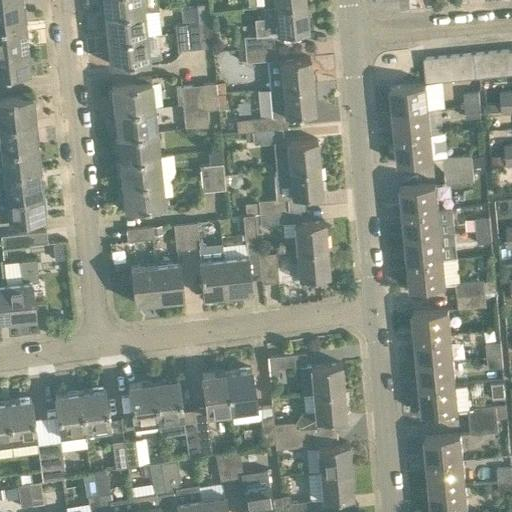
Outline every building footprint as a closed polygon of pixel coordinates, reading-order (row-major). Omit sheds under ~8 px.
[(0,0),(0,24),(24,22),(23,19),(26,19),(26,18),(25,18),(24,1),(22,1),(21,0),(0,0)] [(101,0),(103,14),(143,10),(158,9),(157,0),(101,0)] [(200,47),(212,46),(208,2),(196,3),(198,21),(200,47)] [(307,29),(305,2),(274,5),(275,16),(253,18),(255,35),(243,36),(244,48),(274,46),(273,33),(277,33),(276,32),(307,29)] [(103,14),(106,39),(146,34),(143,10),(103,14)] [(198,21),(186,22),(188,48),(200,47),(198,21)] [(0,24),(0,49),(26,47),(26,44),(28,44),(26,26),(26,25),(24,25),(24,22),(0,24)] [(188,48),(186,22),(174,23),(177,49),(188,48)] [(149,59),(146,34),(106,39),(108,63),(149,59)] [(245,61),(268,59),(275,59),(274,46),(244,48),(245,61)] [(26,47),(0,49),(0,74),(29,72),(29,68),(31,68),(31,67),(29,49),(27,49),(26,47)] [(511,60),(511,49),(498,50),(501,75),(511,73),(511,60)] [(486,51),(488,76),(501,75),(498,50),(486,51)] [(486,51),(473,52),(476,78),(488,76),(486,51)] [(461,54),(463,79),(476,78),(473,52),(461,54)] [(461,54),(448,55),(451,80),(463,79),(461,54)] [(436,56),(438,81),(451,80),(448,55),(436,56)] [(423,57),(426,82),(438,81),(436,56),(423,57)] [(279,58),(275,59),(268,59),(271,87),(312,84),(309,57),(289,58),(279,59),(279,58)] [(111,86),(113,110),(154,106),(150,76),(136,78),(136,83),(111,86)] [(203,83),(206,109),(217,108),(215,82),(203,83)] [(393,112),(429,108),(426,82),(391,86),(393,112)] [(203,83),(192,84),(195,110),(196,126),(208,125),(206,109),(203,83)] [(195,110),(192,84),(180,85),(183,111),(195,110)] [(312,84),(271,87),(269,88),(272,116),(251,117),(252,130),(281,127),(280,114),(314,111),(312,84)] [(501,102),(511,100),(511,89),(500,91),(501,102)] [(464,92),(465,104),(480,103),(479,90),(464,92)] [(31,95),(12,98),(0,98),(0,123),(34,120),(34,118),(36,117),(34,99),(32,99),(31,95)] [(511,112),(511,100),(501,102),(502,113),(511,112)] [(480,103),(465,104),(466,117),(481,116),(480,103)] [(113,110),(116,135),(156,130),(154,106),(113,110)] [(393,112),(396,137),(431,133),(429,108),(393,112)] [(0,123),(0,142),(1,148),(37,145),(36,142),(38,142),(37,123),(34,123),(34,120),(0,123)] [(281,127),(252,130),(253,143),(282,140),(281,127)] [(116,135),(118,159),(159,155),(156,130),(116,135)] [(431,133),(396,137),(398,162),(434,159),(431,133)] [(288,168),(319,165),(317,138),(286,141),(288,168)] [(37,148),(37,145),(1,148),(3,173),(39,169),(39,166),(41,166),(41,164),(41,165),(39,147),(37,148)] [(443,157),(444,170),(473,167),(471,154),(443,157)] [(121,183),(161,179),(159,155),(118,159),(121,183)] [(222,162),(211,164),(213,189),(225,188),(222,162)] [(213,189),(211,164),(199,165),(201,191),(213,189)] [(319,165),(288,168),(291,195),(321,192),(319,165)] [(473,167),(444,170),(446,183),(474,180),(473,167)] [(3,173),(6,196),(6,197),(42,193),(41,190),(43,190),(42,173),(42,172),(40,172),(39,169),(3,173)] [(161,179),(121,183),(123,208),(164,204),(161,179)] [(400,186),(403,212),(439,208),(436,183),(400,186)] [(6,197),(8,222),(44,218),(44,214),(46,214),(46,213),(44,196),(42,196),(42,193),(6,197)] [(259,212),(288,209),(287,197),(258,199),(259,212)] [(293,223),(296,250),(326,247),(324,220),(301,222),(299,208),(288,209),(259,212),(260,224),(289,222),(289,223),(293,223)] [(405,237),(441,233),(439,208),(403,212),(405,237)] [(247,250),(258,248),(254,212),(243,213),(247,250)] [(475,217),(476,230),(491,228),(490,216),(475,217)] [(196,221),(185,222),(187,248),(199,247),(196,221)] [(176,249),(187,248),(185,222),(173,223),(176,249)] [(151,225),(145,226),(126,228),(127,240),(153,237),(151,225)] [(492,241),(491,228),(476,230),(477,242),(492,241)] [(2,247),(7,246),(47,242),(46,230),(26,232),(0,235),(2,247)] [(405,237),(408,262),(443,258),(441,233),(405,237)] [(289,262),(290,277),(329,274),(326,247),(296,250),(297,262),(289,262)] [(259,253),(259,262),(261,282),(278,281),(276,251),(259,253)] [(248,254),(223,256),(227,292),(229,292),(230,294),(248,292),(248,290),(252,290),(248,254)] [(227,292),(223,256),(198,259),(202,295),(205,295),(206,297),(224,295),(224,293),(227,292)] [(3,261),(5,282),(9,317),(35,315),(31,281),(38,280),(35,257),(3,261)] [(410,288),(430,286),(446,284),(443,258),(408,262),(410,288)] [(161,299),(161,301),(180,299),(180,297),(183,297),(180,261),(155,263),(158,300),(161,299)] [(155,302),(155,300),(158,300),(155,263),(130,266),(133,302),(137,302),(137,304),(155,302)] [(455,282),(457,295),(485,292),(484,280),(455,282)] [(0,318),(9,317),(5,282),(0,282),(0,318)] [(486,305),(485,292),(457,295),(458,308),(486,305)] [(412,311),(415,337),(450,334),(448,308),(412,311)] [(417,362),(453,359),(450,334),(415,337),(417,362)] [(486,343),(487,355),(502,354),(501,341),(486,343)] [(269,375),(278,374),(278,367),(306,365),(304,351),(267,355),(269,375)] [(503,366),(502,354),(487,355),(488,368),(503,366)] [(417,362),(420,387),(455,384),(453,359),(417,362)] [(312,392),(343,389),(340,362),(310,365),(312,392)] [(250,367),(226,370),(231,410),(256,407),(250,367)] [(231,410),(226,370),(201,374),(206,414),(231,410)] [(177,377),(152,380),(158,420),(182,417),(177,377)] [(158,420),(152,380),(128,384),(133,424),(158,420)] [(423,413),(467,408),(469,407),(466,382),(455,384),(420,387),(423,413)] [(104,387),(79,390),(84,430),(86,440),(95,439),(94,429),(109,427),(104,387)] [(294,421),(273,423),(274,436),(312,432),(311,426),(319,425),(318,418),(345,416),(343,389),(312,392),(314,409),(300,411),(294,421)] [(84,430),(79,390),(54,394),(59,434),(84,430)] [(30,397),(6,400),(11,440),(36,437),(30,397)] [(0,441),(11,440),(6,400),(0,400),(0,441)] [(273,423),(273,416),(272,405),(260,406),(263,444),(275,442),(274,436),(273,423)] [(467,408),(469,420),(497,418),(496,405),(469,407),(467,408)] [(498,430),(497,418),(469,420),(470,433),(498,430)] [(211,452),(208,427),(198,428),(201,454),(211,452)] [(201,454),(198,428),(184,430),(188,456),(201,454)] [(312,432),(274,436),(275,442),(276,448),(313,444),(312,432)] [(425,437),(427,462),(463,459),(460,433),(425,437)] [(135,438),(123,440),(126,466),(138,464),(135,438)] [(48,441),(52,467),(53,478),(65,476),(60,440),(48,441)] [(126,466),(123,440),(111,442),(115,468),(126,466)] [(37,443),(40,469),(41,480),(53,478),(52,467),(48,441),(37,443)] [(317,444),(319,472),(350,469),(348,441),(317,444)] [(226,450),(227,458),(231,480),(241,478),(243,478),(242,472),(238,448),(226,450)] [(231,480),(227,458),(226,450),(215,452),(220,482),(231,480)] [(160,461),(165,492),(176,491),(175,487),(180,486),(176,459),(172,459),(160,461)] [(465,484),(463,459),(427,462),(430,487),(465,484)] [(153,491),(154,491),(155,494),(165,492),(160,461),(148,463),(153,491)] [(497,468),(498,481),(511,479),(511,467),(497,468)] [(242,488),(244,501),(246,511),(273,511),(269,484),(266,468),(242,472),(243,478),(241,478),(242,488)] [(322,499),(352,496),(350,469),(319,472),(322,499)] [(97,493),(109,491),(105,470),(94,472),(97,493)] [(86,495),(88,495),(97,493),(94,472),(82,474),(86,495)] [(511,491),(511,479),(498,481),(499,493),(511,491)] [(39,481),(28,483),(31,504),(43,502),(39,481)] [(31,504),(28,483),(16,484),(20,506),(31,504)] [(198,483),(180,486),(175,487),(176,491),(178,501),(175,501),(177,511),(176,511),(202,511),(200,497),(198,483)] [(465,484),(430,487),(432,511),(442,511),(468,510),(465,484)] [(160,511),(159,503),(156,504),(155,494),(154,491),(153,491),(132,495),(134,508),(134,511),(160,511)] [(228,511),(225,493),(200,497),(202,511),(228,511)] [(318,499),(293,501),(292,494),(280,495),(281,511),(315,511),(319,511),(318,499)] [(132,495),(108,499),(111,511),(109,511),(108,511),(134,511),(134,508),(132,495)] [(91,511),(90,500),(68,504),(69,511),(91,511)]
